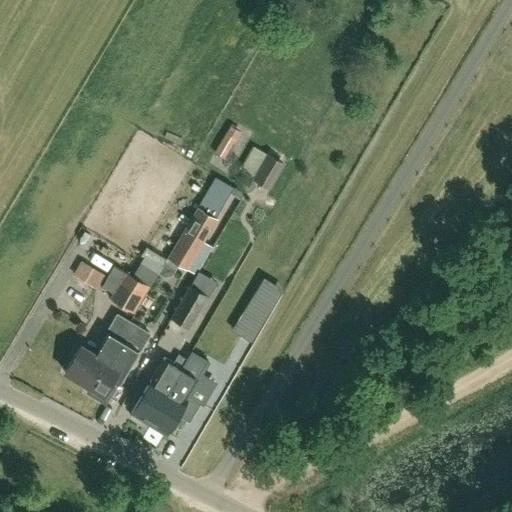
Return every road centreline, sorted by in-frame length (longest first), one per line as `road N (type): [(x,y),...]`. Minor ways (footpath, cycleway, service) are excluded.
road 1 (track): [(511,354),(215,511)]
road 2 (unclassified): [(234,511),(0,391)]
